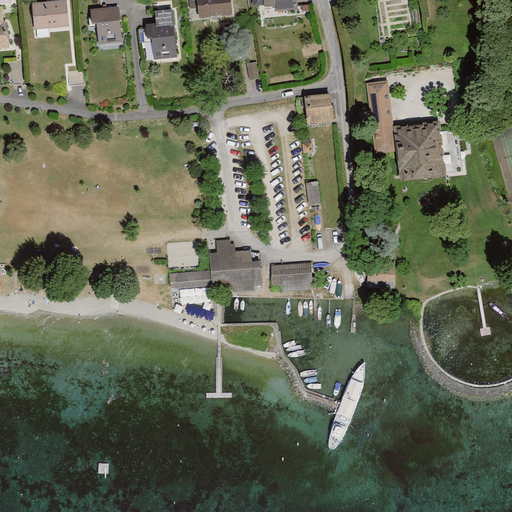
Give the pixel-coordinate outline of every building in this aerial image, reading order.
[(229,0),(197,0),(200,20),(231,17),(229,0)] [(253,0),(254,7),(264,7),(265,10),(276,9),(276,13),(295,11),(294,0),(253,0)] [(66,3),(34,5),(35,30),(68,28),(66,3)] [(2,10),(0,9),(0,49),(9,49),(7,24),(3,24),(2,10)] [(118,10),(92,12),(93,26),(97,26),(99,46),(121,43),(118,10)] [(176,58),(172,14),(155,16),(156,28),(146,29),(147,42),(152,41),(154,60),(176,58)] [(258,63),(248,63),(248,78),(257,78),(258,63)] [(398,182),(444,177),(438,125),(392,130),(387,84),(369,86),(376,155),(395,153),(398,182)] [(330,97),(305,100),(308,126),(333,123),(330,97)] [(319,185),(308,186),(310,206),(321,205),(319,185)] [(229,241),(218,242),(219,255),(211,255),(214,294),(254,291),(254,286),(262,286),(260,263),(251,264),(251,253),(230,254),(229,241)] [(311,265),(272,268),(274,286),(282,286),(282,292),(313,290),(311,265)] [(369,288),(394,288),(394,273),(370,272),(369,288)]
